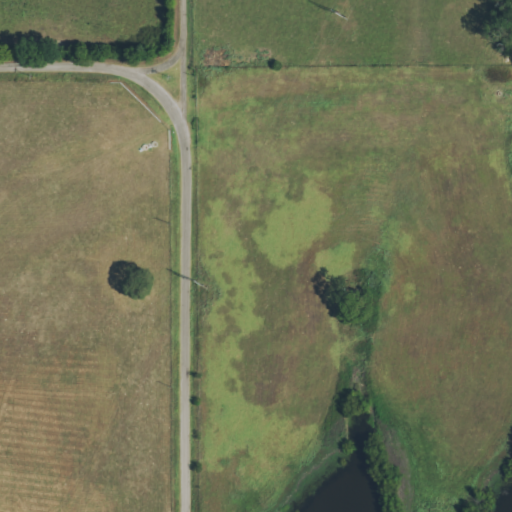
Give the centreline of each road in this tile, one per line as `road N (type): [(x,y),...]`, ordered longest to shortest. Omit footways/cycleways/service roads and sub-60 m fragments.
road 1 (residential): [(185,511),(187,146),(165,96),(181,57),(184,0)]
road 2 (residential): [(0,64),(118,69),(165,96)]
